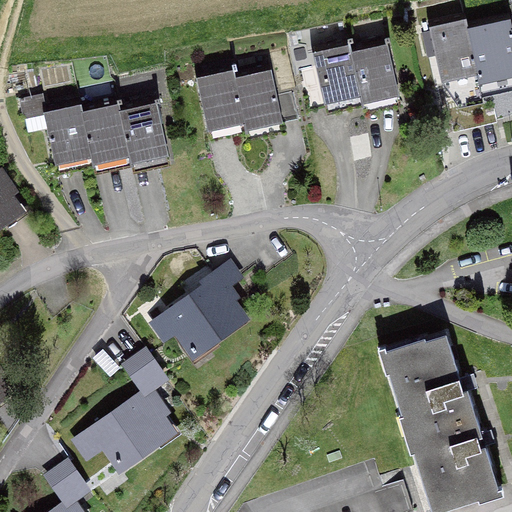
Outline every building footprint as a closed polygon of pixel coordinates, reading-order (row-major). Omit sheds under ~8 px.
[(477,70),(467,23),(464,13),(428,21),(441,78),(477,70)] [(477,70),(479,79),(511,71),(511,32),(508,13),(467,23),(477,70)] [(360,92),(361,99),(398,91),(387,42),(390,41),(389,37),(349,46),(360,92)] [(348,39),(311,47),(323,100),(360,92),(349,46),(348,39)] [(232,64),(245,125),(280,117),(281,122),(299,118),(293,92),(276,95),(270,64),(237,71),(236,63),(232,64)] [(244,125),(245,125),(232,64),(195,72),(207,125),(242,118),(244,125)] [(476,96),(482,121),(496,118),(490,93),(476,96)] [(54,160),(91,151),(81,105),(79,98),(44,106),(41,95),(19,99),(25,120),(44,116),(54,160)] [(482,121),(476,96),(461,99),(467,124),(482,121)] [(128,151),(118,105),(119,105),(117,97),(81,105),(91,151),(92,159),(128,151)] [(155,97),(119,105),(118,105),(128,151),(129,158),(167,150),(155,97)] [(467,124),(461,99),(447,103),(452,128),(467,124)] [(0,224),(19,211),(7,194),(12,190),(0,173),(0,224)] [(193,353),(244,317),(232,300),(237,297),(228,284),(239,276),(228,261),(203,280),(209,288),(191,300),(188,296),(153,322),(164,337),(176,329),(193,353)] [(463,390),(447,338),(448,337),(446,332),(426,338),(425,336),(385,348),(391,369),(388,370),(403,415),(406,414),(411,430),(474,411),(467,388),(463,390)] [(164,375),(146,351),(132,361),(149,386),(164,375)] [(164,411),(150,392),(119,414),(116,410),(93,427),(121,467),(171,431),(159,414),(164,411)] [(437,509),(437,508),(478,495),(477,493),(498,486),(485,444),(482,445),(479,434),(481,433),(474,411),(411,430),(416,446),(412,448),(432,511),(437,509)] [(86,486),(68,462),(53,472),(71,497),(86,486)] [(310,511),(411,511),(413,511),(403,482),(310,511)] [(79,511),(73,503),(59,511),(79,511)]
